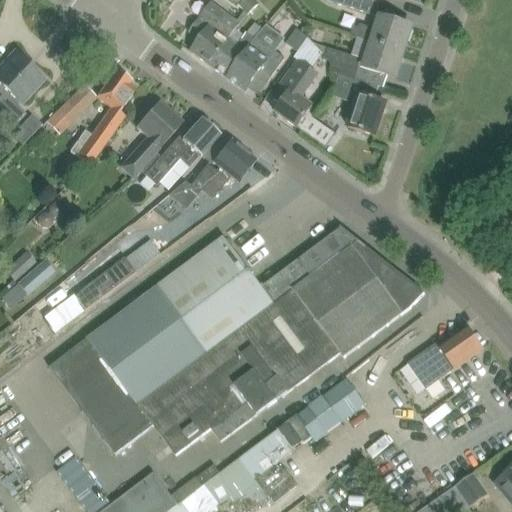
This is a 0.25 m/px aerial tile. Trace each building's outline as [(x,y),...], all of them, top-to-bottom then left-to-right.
[(237,0),(236,1),(245,11),(248,15),(258,6),(252,0),(237,0)] [(373,1),(369,0),(327,0),(338,3),(369,13),(373,1)] [(191,53),(210,66),(235,29),(236,30),(248,15),(245,11),(237,22),(211,4),(190,33),(200,40),(191,53)] [(350,35),(358,38),(403,53),(412,28),(382,18),(378,30),(359,24),(358,28),(353,26),(350,35)] [(235,29),(210,66),(227,78),(255,39),(254,39),(262,30),(255,24),(247,34),(247,33),(244,36),(236,30),(235,29)] [(297,30),(286,45),(298,53),(308,38),(297,30)] [(255,39),(227,78),(246,92),(261,71),(272,78),(286,60),(256,38),(255,40),(255,39)] [(403,53),(358,38),(352,56),(313,44),(321,56),(322,54),(331,64),(329,71),(340,74),(355,79),(359,66),(365,68),(388,76),(395,78),(403,53)] [(0,117),(1,119),(0,120),(0,122),(2,120),(10,127),(10,128),(13,130),(13,129),(12,128),(24,114),(23,113),(14,106),(17,103),(19,105),(43,79),(16,54),(0,70),(0,117)] [(280,104),(275,113),(298,129),(313,108),(301,100),(318,75),(311,70),(298,61),(284,81),(293,87),(286,96),(280,104)] [(92,162),(112,133),(125,116),(120,112),(137,88),(129,83),(131,80),(117,70),(106,87),(98,99),(112,108),(92,135),(86,130),(71,151),(82,159),(84,156),(92,162)] [(364,82),(355,79),(340,74),(333,97),(356,105),(348,128),(377,137),(387,104),(360,96),(364,82)] [(96,98),(85,86),(47,123),(54,131),(65,120),(70,124),(96,98)] [(182,122),(159,101),(135,128),(146,139),(119,168),(133,181),(141,172),(157,154),(154,152),(182,122)] [(21,132),(14,139),(22,146),(42,125),(31,115),(18,129),(21,132)] [(312,118),(303,131),(325,148),(335,134),(312,118)] [(219,136),(201,119),(183,140),(178,136),(160,156),(157,154),(141,172),(155,186),(180,160),(188,168),(198,157),(199,157),(219,136)] [(187,181),(171,195),(188,208),(202,190),(213,199),(229,178),(234,172),(242,178),(256,160),(231,140),(219,156),(217,158),(223,163),(220,167),(217,171),(207,163),(191,184),(187,181)] [(51,207),(51,213),(55,217),(60,217),(64,213),(64,209),(60,205),(55,204),(51,207)] [(39,219),(39,224),(44,228),(49,228),(52,225),(53,219),(50,215),(44,215),(39,219)] [(263,286),(88,418),(116,456),(155,427),(379,258),(341,228),(263,286)] [(51,369),(88,418),(263,286),(226,236),(51,369)] [(126,259),(74,298),(85,312),(161,255),(151,242),(127,260),(126,259)] [(35,263),(26,252),(5,271),(15,282),(35,263)] [(379,258),(155,427),(177,456),(213,429),(224,445),(341,352),(345,358),(412,308),(425,294),(379,258)] [(44,260),(4,298),(12,308),(27,295),(28,297),(55,274),(44,260)] [(483,351),(468,329),(441,348),(437,343),(408,365),(426,390),(483,351)] [(278,431),(220,474),(221,476),(184,505),(189,511),(207,511),(216,505),(219,509),(230,500),(239,511),(257,511),(274,503),(297,486),(279,461),(313,437),(316,441),(365,406),(347,381),(298,416),(298,414),(277,429),(278,431)] [(111,506),(103,511),(172,511),(183,504),(184,505),(221,476),(220,474),(214,466),(197,479),(196,478),(171,496),(155,474),(111,506)] [(511,467),(509,470),(511,472),(497,483),(506,494),(507,493),(511,498),(511,467)] [(25,498),(44,484),(37,474),(18,489),(25,498)] [(475,475),(420,511),(465,511),(489,496),(475,475)]
